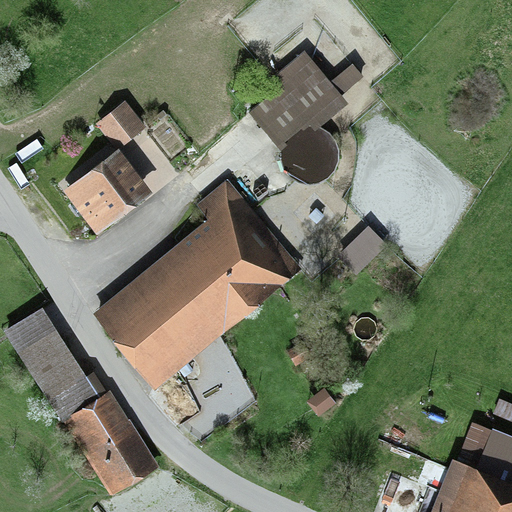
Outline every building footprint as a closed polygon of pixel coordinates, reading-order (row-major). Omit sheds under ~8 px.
[(275,85),(243,111),(278,153),(342,100),(339,95),(362,76),(350,62),(329,80),(301,46),(266,74),(275,85)] [(124,101),(95,122),(114,149),(143,128),(124,101)] [(114,149),(60,189),(94,233),(148,193),(114,149)] [(205,219),(91,310),(152,386),(298,269),(225,179),(194,204),(205,219)] [(39,306),(0,330),(57,423),(63,419),(112,497),(157,469),(108,390),(95,397),(39,306)] [(303,342),(289,348),(295,360),(309,353),(303,342)] [(511,511),(511,430),(474,415),(434,511),(511,511)]
